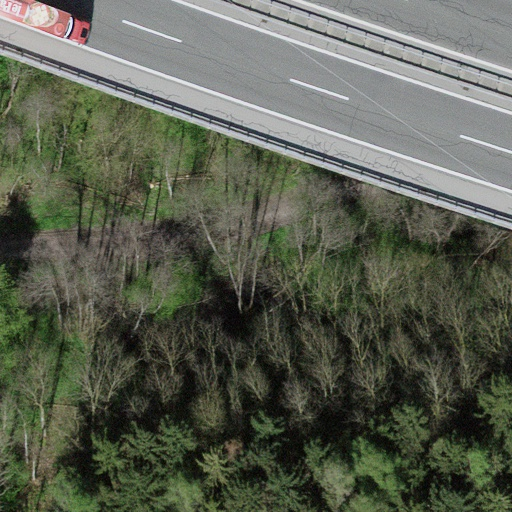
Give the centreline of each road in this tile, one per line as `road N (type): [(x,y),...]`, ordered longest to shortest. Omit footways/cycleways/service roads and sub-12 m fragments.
road 1 (track): [(0,248),(114,239),(511,150)]
road 2 (motorway): [(64,0),(511,152)]
